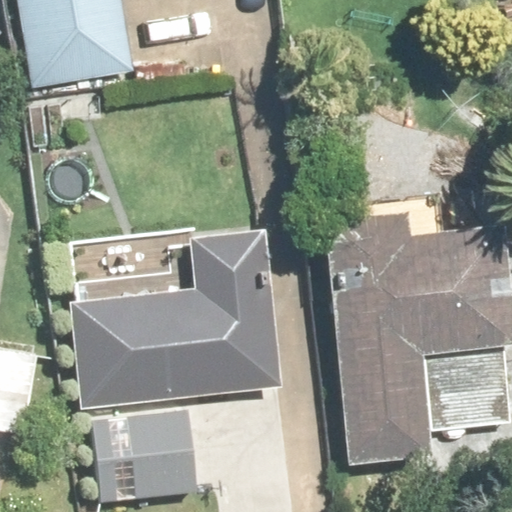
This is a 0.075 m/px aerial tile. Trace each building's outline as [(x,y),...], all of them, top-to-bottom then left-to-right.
[(0,0),(0,125),(57,117),(45,38),(190,11),(187,0),(0,0)] [(511,0),(502,0),(505,22),(511,20),(511,0)] [(123,273),(124,322),(0,325),(0,443),(210,436),(206,326),(206,319),(204,270),(123,273)] [(307,511),(365,506),(352,391),(447,376),(433,292),(342,307),(342,303),(246,314),(267,511),(307,511)] [(114,511),(111,456),(12,462),(15,511),(114,511)]
